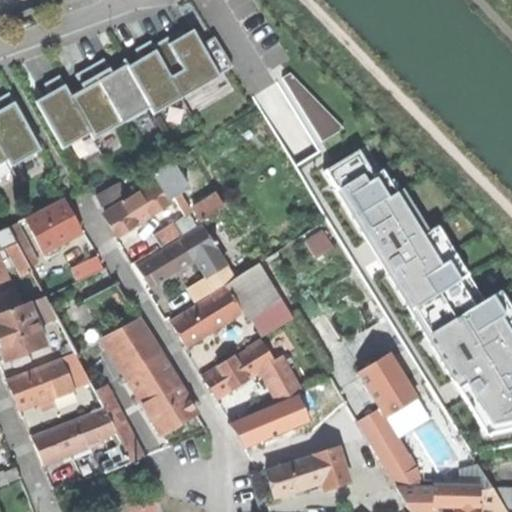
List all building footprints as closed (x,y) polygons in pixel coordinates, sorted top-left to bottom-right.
[(36,107),(60,150),(88,134),(92,141),(148,109),(152,115),(219,78),(217,75),(231,68),(213,37),(200,44),(194,34),(189,37),(183,41),(178,31),(152,46),(149,40),(133,49),(141,64),(136,67),(129,71),(125,65),(118,68),(110,73),(102,59),(74,75),(82,89),(76,93),(69,96),(58,75),(42,84),(50,99),(43,102),(36,107)] [(291,73),(284,78),(324,143),(345,129),(291,73)] [(0,164),(6,162),(9,168),(40,151),(7,93),(0,96),(0,164)] [(323,171),(488,436),(511,430),(511,305),(501,288),(485,298),(439,225),(429,232),(402,189),(398,192),(384,170),(376,175),(360,148),(323,171)] [(171,164),(163,169),(178,194),(186,189),(171,164)] [(163,169),(152,175),(168,200),(172,198),(178,194),(163,169)] [(109,226),(116,236),(169,203),(168,200),(152,175),(140,183),(144,190),(103,215),(109,226)] [(97,195),(102,207),(125,197),(120,185),(97,195)] [(197,225),(178,194),(172,198),(183,216),(176,228),(179,234),(180,235),(197,225)] [(192,210),(200,222),(223,207),(215,195),(192,210)] [(24,220),(42,253),(80,233),(73,220),(62,200),(24,220)] [(159,247),(179,234),(176,228),(172,222),(152,235),(159,247)] [(17,223),(8,227),(16,244),(21,254),(26,266),(35,262),(17,223)] [(200,225),(191,231),(204,253),(214,248),(213,246),(211,243),(200,225)] [(0,279),(5,277),(0,267),(0,244),(3,250),(7,248),(16,244),(8,227),(0,230),(0,279)] [(143,277),(149,287),(195,259),(204,253),(191,231),(181,237),(182,239),(136,267),(143,277)] [(7,248),(11,258),(21,254),(16,244),(7,248)] [(225,265),(214,248),(204,253),(195,259),(206,277),(211,273),(225,265)] [(11,258),(25,287),(33,301),(43,297),(26,266),(21,254),(11,258)] [(72,269),(78,282),(103,270),(96,257),(72,269)] [(258,264),(233,280),(255,314),(279,299),(258,264)] [(220,287),(211,273),(206,277),(187,288),(196,301),(220,287)] [(222,287),(223,289),(238,314),(243,321),(249,318),(255,314),(233,280),(222,287)] [(0,295),(0,313),(26,304),(33,301),(25,287),(0,295)] [(178,335),(185,347),(238,314),(223,289),(169,322),(178,335)] [(49,308),(43,297),(33,301),(26,304),(29,313),(35,314),(49,308)] [(292,319),(279,299),(255,314),(249,318),(261,338),(292,319)] [(0,352),(3,361),(41,347),(29,313),(26,304),(0,313),(0,352)] [(105,340),(125,373),(157,353),(137,320),(105,340)] [(206,387),(214,399),(258,372),(258,371),(269,364),(273,362),(260,341),(232,358),(231,357),(200,376),(206,387)] [(195,413),(157,353),(125,373),(123,374),(160,434),(178,423),(195,413)] [(74,354),(59,359),(71,389),(89,383),(74,354)] [(59,359),(5,381),(11,395),(17,410),(37,402),(48,398),(71,389),(59,359)] [(288,395),(269,364),(258,371),(258,372),(277,402),(288,395)] [(113,430),(121,444),(129,462),(141,457),(104,386),(93,392),(101,408),(113,430)] [(305,392),(235,423),(240,434),(246,448),(316,417),(305,392)] [(343,403),(356,424),(372,414),(359,393),(343,403)] [(51,405),(48,398),(37,402),(40,409),(51,405)] [(100,436),(113,430),(101,408),(90,412),(100,436)] [(356,424),(395,487),(420,488),(416,471),(408,458),(407,458),(378,411),(372,414),(356,424)] [(35,451),(42,466),(102,441),(100,436),(90,412),(30,437),(35,451)] [(110,459),(114,469),(129,462),(121,444),(106,451),(110,459)] [(311,455),(312,457),(320,483),(325,481),(327,490),(349,483),(338,446),(311,455)] [(312,457),(265,472),(269,483),(273,497),(320,483),(312,457)] [(105,473),(114,469),(110,459),(101,463),(105,473)] [(0,465),(0,467),(7,484),(20,478),(13,460),(0,465)] [(431,511),(432,505),(431,505),(432,488),(420,488),(395,487),(400,496),(387,502),(388,511),(431,511)] [(456,506),(455,511),(476,511),(477,491),(477,489),(432,488),(431,505),(432,505),(456,506)] [(511,511),(511,491),(477,491),(476,511),(511,511)]
